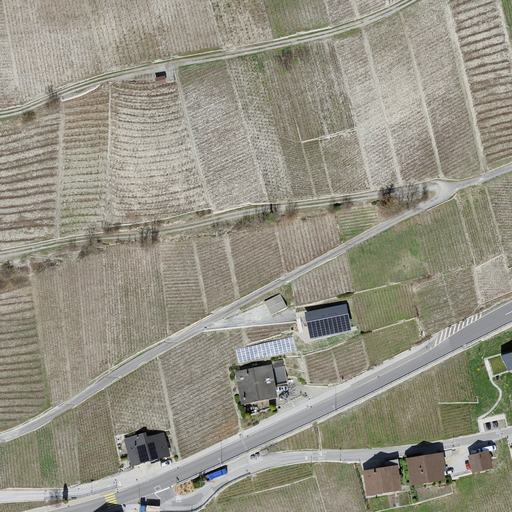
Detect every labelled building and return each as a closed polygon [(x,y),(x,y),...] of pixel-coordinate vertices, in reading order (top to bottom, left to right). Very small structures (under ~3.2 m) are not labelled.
[(288,307),(280,293),(265,302),(272,314),(288,307)] [(347,304),(305,313),(311,338),(351,330),(347,304)] [(511,352),(502,355),(509,373),(511,371),(511,352)] [(236,372),(242,405),(278,398),(271,364),(236,372)] [(160,440),(121,448),(126,473),(166,465),(160,440)] [(464,456),(468,477),(494,470),(489,450),(464,456)] [(404,460),(407,486),(436,482),(432,456),(404,460)] [(357,469),(362,497),(394,492),(389,464),(357,469)]
